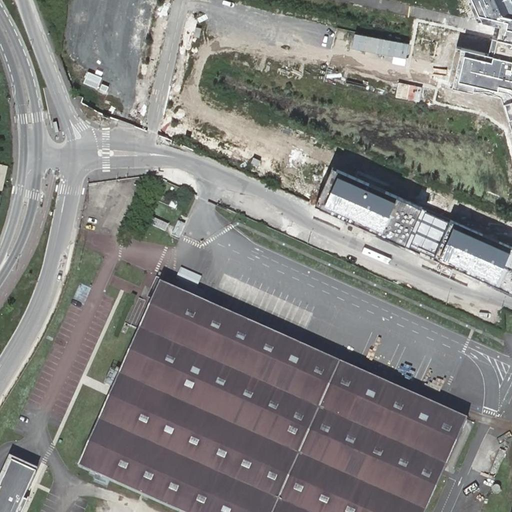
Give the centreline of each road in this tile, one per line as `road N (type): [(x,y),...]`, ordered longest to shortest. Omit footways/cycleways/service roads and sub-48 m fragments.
road 1 (residential): [(511,303),(230,178),(147,154)]
road 2 (unclassified): [(0,372),(44,289),(78,154)]
road 3 (unclassified): [(24,0),(78,154)]
road 4 (residential): [(181,0),(147,154)]
road 5 (secondary): [(39,152),(29,79),(0,11)]
road 6 (secondary): [(0,272),(23,237),(39,152)]
road 7 (secondary): [(0,34),(21,105),(24,152)]
